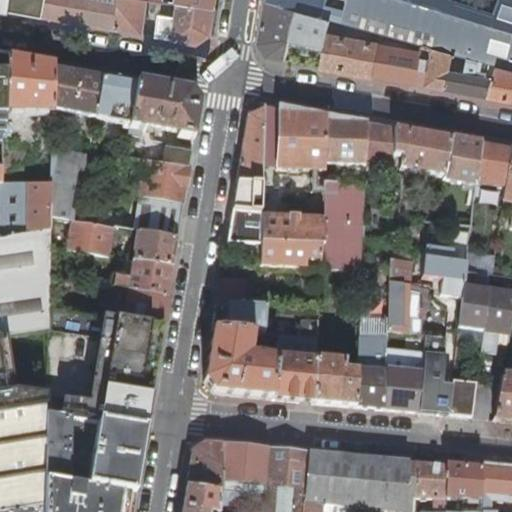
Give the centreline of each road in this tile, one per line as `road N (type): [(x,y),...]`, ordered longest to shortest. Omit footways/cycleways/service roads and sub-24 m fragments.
road 1 (residential): [(511,451),(168,417)]
road 2 (unclassified): [(233,82),(168,417)]
road 3 (residential): [(233,82),(511,127)]
road 4 (residential): [(233,82),(0,36)]
